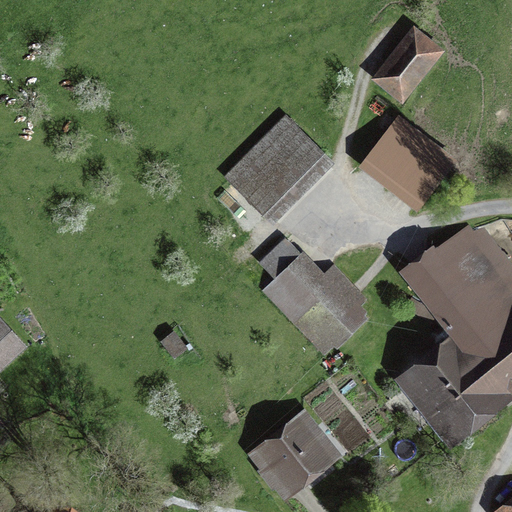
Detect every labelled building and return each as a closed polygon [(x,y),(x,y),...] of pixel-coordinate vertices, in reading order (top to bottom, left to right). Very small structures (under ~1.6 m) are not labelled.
[(408,13),(365,66),(415,107),(458,54),(408,13)] [(286,120),(230,177),(266,212),(322,156),(286,120)] [(400,121),(369,160),(420,201),(452,162),(400,121)] [(463,229),(407,269),(461,337),(456,341),(462,348),(511,307),(511,266),(479,225),(463,229)] [(286,240),(261,263),(279,282),(268,293),(324,351),(360,317),(286,240)] [(411,295),(402,307),(426,323),(434,310),(411,295)] [(456,341),(401,387),(443,441),(511,385),(511,307),(462,348),(456,341)] [(0,383),(37,349),(6,315),(0,320),(0,383)] [(260,453),(269,463),(261,469),(273,485),(281,479),(288,488),(329,455),(301,420),(260,453)]
